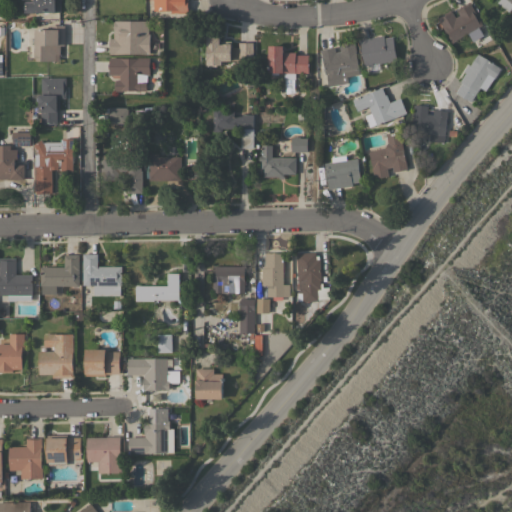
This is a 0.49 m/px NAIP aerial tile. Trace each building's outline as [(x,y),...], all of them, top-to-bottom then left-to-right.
[(60,0),(60,11),(23,12),(23,1),(34,1),(33,0),(60,0)] [(171,9),(153,10),(153,0),(187,0),(188,12),(171,12),(171,9)] [(497,2),(498,0),(511,0),(511,6),(508,11),(497,2)] [(472,39),(468,32),(456,40),(453,42),(437,18),(451,9),(455,17),(459,14),(456,10),(469,2),(483,24),(482,24),(485,30),(472,39)] [(148,20),(148,33),(149,33),(149,46),(150,46),(150,49),(149,49),(149,54),(145,54),(145,53),(117,53),(117,54),(109,54),(109,38),(113,38),(113,20),(148,20)] [(64,25),(64,45),(60,45),(60,54),(56,54),(56,60),(35,60),(35,57),(35,29),(48,29),(48,25),(64,25)] [(231,60),(223,60),(223,63),(221,63),(221,64),(216,64),(216,66),(207,66),(207,35),(219,35),(219,37),(220,37),(220,40),(231,40),(231,60)] [(396,59),(364,65),(359,40),(383,35),(384,38),(392,36),(396,59)] [(328,86),(326,74),(325,74),(322,58),(320,49),(334,47),(335,52),(341,51),(339,43),(354,41),(356,53),(355,53),(359,74),(347,76),(348,83),(328,86)] [(253,57),(238,57),(238,42),(253,42),(253,57)] [(284,79),(284,73),(281,73),(281,72),(268,72),(269,45),(283,45),(283,52),(295,52),(295,54),(308,54),(308,73),(295,73),(295,79),(284,79)] [(470,65),(477,53),(500,68),(494,78),(493,78),(485,90),(480,87),(470,101),(456,92),(462,82),(460,81),(465,72),(463,71),(468,64),(470,65)] [(149,57),(149,74),(146,74),(146,90),(122,90),(115,90),(115,89),(114,89),(114,82),(115,82),(115,79),(119,79),(119,74),(109,74),(109,69),(108,69),(108,63),(109,63),(109,57),(149,57)] [(65,77),(66,98),(59,98),(59,109),(56,109),(57,124),(41,124),(41,105),(38,105),(38,94),(41,94),(41,77),(65,77)] [(371,112),(368,106),(357,111),(352,99),(368,92),(368,93),(382,87),(385,94),(386,94),(389,102),(399,97),(406,112),(392,118),(376,125),(375,124),(369,127),(364,115),(371,112)] [(429,140),(430,133),(411,132),(414,104),(428,106),(427,113),(433,114),(433,108),(447,110),(444,142),(429,140)] [(127,106),(127,122),(108,122),(108,106),(127,106)] [(153,106),(152,118),(163,119),(162,128),(148,127),(148,118),(142,117),(143,115),(134,114),(135,108),(143,109),(143,106),(153,106)] [(242,127),(242,124),(239,124),(239,128),(221,128),(221,132),(213,132),(212,108),(223,108),(223,112),(234,112),(234,116),(242,116),(242,114),(253,114),(253,147),(241,147),(241,127),(242,127)] [(384,147),(384,146),(387,142),(385,133),(399,130),(407,168),(393,172),(392,166),(386,168),(388,175),(374,178),(371,167),(372,167),(368,151),(384,147)] [(12,132),(30,131),(30,145),(12,145),(12,132)] [(291,151),(291,137),(293,137),(293,136),(299,136),(299,137),(307,137),(307,151),(291,151)] [(62,142),(62,138),(72,138),(72,170),(60,170),(60,161),(58,161),(58,169),(52,169),(52,193),(35,193),(34,154),(39,154),(33,144),(41,139),(42,142),(62,142)] [(0,144),(10,145),(10,149),(17,149),(17,158),(14,158),(14,164),(24,164),(23,179),(0,178),(0,144)] [(279,176),(263,176),(263,168),(261,168),(261,160),(259,160),(259,155),(261,155),(261,144),(272,144),(272,157),(296,157),(295,173),(283,173),(283,178),(279,178),(279,176)] [(149,180),(149,153),(158,153),(158,156),(181,156),(181,180),(149,180)] [(345,155),(346,159),(357,158),(360,181),(352,183),(352,185),(328,189),(324,162),(332,161),(331,157),(345,155)] [(142,192),(127,192),(127,179),(126,179),(126,173),(120,173),(120,180),(103,180),(103,174),(100,174),(100,167),(103,167),(103,158),(140,158),(140,170),(142,170),(142,192)] [(315,252),(316,259),(320,259),(321,279),(319,279),(320,289),(317,289),(317,300),(302,301),(302,300),(297,300),(297,290),(299,290),(298,281),(296,253),(315,252)] [(93,294),(94,284),(82,284),(83,253),(97,253),(97,265),(121,266),(121,285),(120,285),(120,294),(93,294)] [(273,286),(273,285),(262,285),(262,268),(263,268),(263,265),(265,265),(265,253),(283,253),(283,284),(289,284),(289,296),(267,296),(267,286),(273,286)] [(55,293),(40,293),(40,266),(64,266),(64,254),(79,254),(79,285),(55,285),(55,293)] [(0,257),(15,257),(15,274),(32,274),(31,295),(31,300),(7,300),(7,294),(0,294),(0,257)] [(244,265),(244,280),(245,280),(245,284),(244,284),(244,292),(212,292),(212,265),(244,265)] [(179,272),(179,299),(154,299),(154,302),(134,301),(135,284),(166,285),(166,272),(179,272)] [(253,298),(254,332),(239,332),(239,310),(240,310),(240,298),(253,298)] [(256,312),(256,298),(269,298),(269,312),(256,312)] [(21,350),(22,368),(12,369),(12,371),(0,371),(0,343),(9,343),(9,333),(24,333),(24,350),(21,350)] [(73,353),(72,353),(73,369),(73,377),(52,377),(52,373),(39,374),(38,351),(53,350),(53,346),(44,346),(44,333),(55,333),(55,334),(72,333),(73,353)] [(172,351),(157,352),(157,334),(171,333),(172,351)] [(86,349),(105,349),(105,351),(119,351),(119,373),(105,373),(105,375),(86,375),(86,349)] [(166,370),(178,370),(178,382),(168,382),(168,390),(166,390),(166,389),(145,389),(145,390),(143,390),(143,375),(144,375),(144,374),(127,374),(127,358),(166,358),(166,370)] [(196,383),(196,368),(213,368),(213,373),(222,373),(222,398),(196,398),(196,383)] [(173,452),(128,452),(128,436),(145,436),(145,435),(144,435),(143,420),(145,420),(169,420),(169,428),(172,428),(173,452)] [(49,465),(49,461),(47,461),(47,437),(48,437),(48,435),(67,434),(67,437),(80,436),(81,459),(67,459),(67,461),(66,461),(66,464),(49,465)] [(107,436),(119,435),(120,459),(121,459),(121,471),(96,472),(96,469),(87,469),(86,437),(107,436)] [(42,478),(21,478),(21,469),(9,469),(9,446),(26,446),(26,438),(42,437),(42,450),(41,450),(41,466),(42,466),(42,478)] [(30,511),(0,511),(0,501),(30,501),(30,511)] [(77,511),(90,503),(97,511),(98,510),(99,511),(77,511)]
